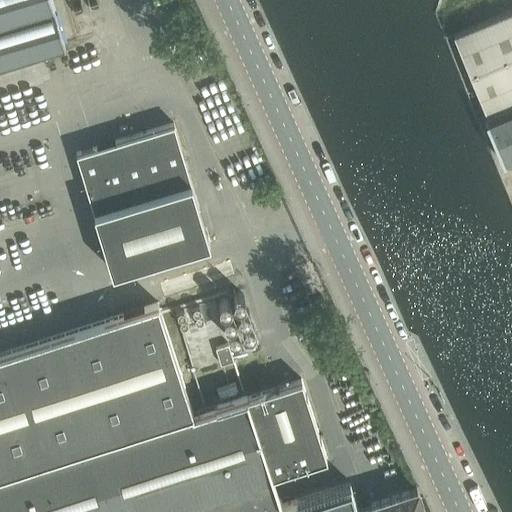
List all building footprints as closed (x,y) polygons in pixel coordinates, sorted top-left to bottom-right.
[(51,0),(0,0),(0,65),(65,45),(51,0)] [(511,8),(454,33),(486,112),(486,113),(498,108),(498,107),(500,106),(500,107),(511,102),(511,101),(511,8)] [(486,112),(484,113),(485,116),(488,123),(500,152),(504,160),(503,160),(504,162),(507,161),(511,158),(511,101),(511,102),(500,107),(500,106),(498,107),(498,108),(486,113),(486,112)] [(174,123),(76,152),(112,270),(210,241),(174,123)] [(424,511),(417,488),(358,506),(358,507),(350,482),(296,499),(282,503),(273,475),(327,457),(301,378),(194,413),(158,302),(0,352),(0,511),(424,511)]
